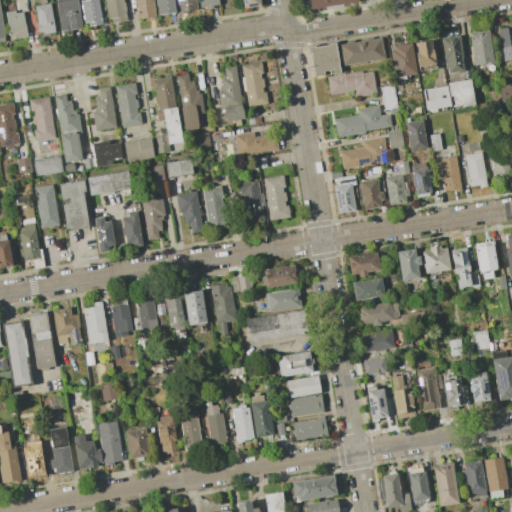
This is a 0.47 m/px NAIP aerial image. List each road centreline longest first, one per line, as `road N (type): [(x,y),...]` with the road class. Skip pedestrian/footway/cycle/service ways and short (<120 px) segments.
road 1 (residential): [(0,509),(511,425)]
road 2 (residential): [(0,292),(511,209)]
road 3 (residential): [(282,0),(365,511)]
road 4 (residential): [(0,73),(489,0)]
